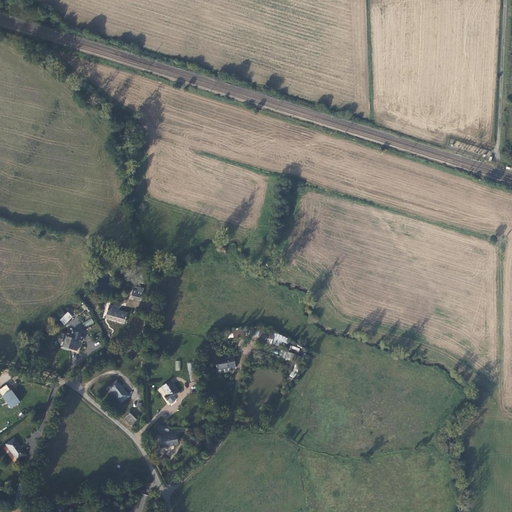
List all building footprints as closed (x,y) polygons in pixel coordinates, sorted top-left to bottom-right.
[(144,288),(138,287),(137,290),(137,292),(133,291),(131,297),(141,300),(144,288)] [(109,305),(106,317),(125,323),(128,313),(112,309),(113,306),(109,305)] [(64,325),(72,317),(72,316),(69,313),(68,312),(60,320),(64,325)] [(259,335),(257,340),(272,344),(275,344),(275,343),(281,345),(283,341),(287,343),(289,339),(281,335),(274,333),(261,329),(260,330),(259,335)] [(63,347),(77,351),(81,341),(82,341),(84,337),(81,334),(79,333),(79,332),(73,330),(72,335),(67,333),(67,334),(61,333),(60,338),(65,340),(63,347)] [(281,350),(279,357),(294,361),(296,354),(281,350)] [(215,360),(217,370),(230,367),(230,365),(236,364),(235,356),(234,356),(234,353),(228,354),(229,357),(228,357),(215,360)] [(190,382),(198,381),(196,364),(190,363),(192,372),(190,372),(188,372),(190,382)] [(121,403),(129,396),(117,380),(108,386),(121,403)] [(179,392),(171,380),(162,387),(167,395),(164,396),(167,401),(168,400),(170,403),(172,404),(175,401),(175,400),(173,397),(179,392)] [(10,410),(20,402),(12,390),(11,390),(6,384),(5,385),(0,389),(1,390),(3,392),(0,393),(0,394),(2,397),(1,398),(4,401),(8,406),(7,406),(10,410)] [(124,419),(131,425),(137,420),(130,413),(124,419)] [(179,445),(177,434),(159,437),(160,448),(179,445)] [(6,444),(17,460),(26,455),(14,438),(6,444)] [(18,504),(19,503),(20,498),(23,499),(27,486),(19,484),(13,502),(18,504)]
